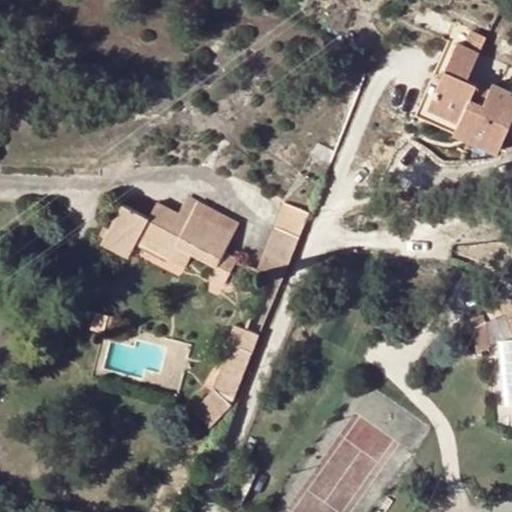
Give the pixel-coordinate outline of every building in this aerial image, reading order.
[(463,51),(479,59),(485,45),(468,39),(463,51)] [(445,91),(463,51),(456,48),(439,88),(445,91)] [(466,143),(497,158),(503,145),(511,149),(511,96),(492,87),(482,108),(470,103),(476,88),(468,84),(478,61),(479,59),(463,51),(445,91),(439,88),(428,112),(459,126),(472,132),(466,143)] [(466,143),(472,132),(459,126),(453,138),(466,143)] [(314,155),(331,163),(335,154),(319,145),(314,155)] [(173,212),(184,218),(192,203),(182,197),(173,212)] [(194,200),(192,203),(184,218),(173,212),(158,203),(149,219),(123,205),(104,243),(130,257),(137,243),(141,235),(175,253),(179,246),(194,253),(218,266),(212,277),(226,284),(239,260),(226,253),(241,224),(194,200)] [(302,237),(311,213),(286,204),(276,227),(302,237)] [(266,253),(291,263),(302,237),(276,227),(266,253)] [(186,268),(194,253),(179,246),(175,253),(141,235),(137,243),(186,268)] [(258,271),(283,281),(291,263),(266,253),(258,271)] [(506,314),(511,311),(511,295),(500,300),(506,314)] [(93,328),(106,332),(108,325),(115,327),(118,317),(98,311),(93,328)] [(476,327),(488,322),(484,315),(472,319),(476,327)] [(488,322),(476,327),(478,349),(490,348),(488,322)] [(235,344),(255,352),(262,336),(237,326),(230,342),(235,344)] [(217,390),(233,406),(234,404),(255,352),(235,344),(217,390)] [(233,406),(217,390),(196,412),(212,427),(216,424),(233,406)] [(251,460),(233,498),(244,503),(262,466),(251,460)] [(390,498),(380,510),(382,511),(388,511),(395,503),(390,498)]
